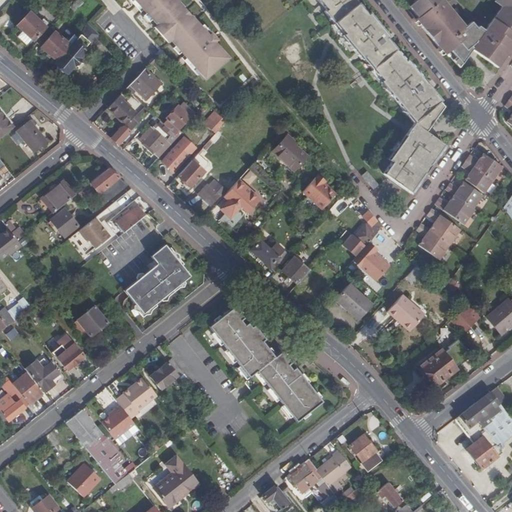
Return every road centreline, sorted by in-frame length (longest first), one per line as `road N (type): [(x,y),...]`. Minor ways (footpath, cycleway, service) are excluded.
road 1 (residential): [(0,460),(233,263)]
road 2 (residential): [(511,155),(385,0)]
road 3 (secondary): [(84,130),(233,263)]
road 4 (residential): [(224,511),(376,391)]
road 5 (secondary): [(233,263),(376,391)]
road 6 (tertiary): [(511,359),(413,434)]
